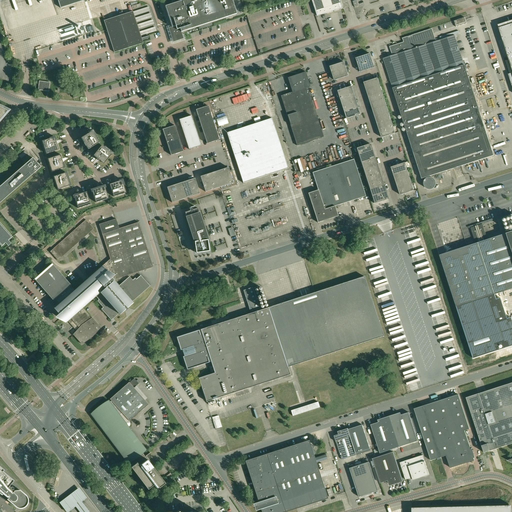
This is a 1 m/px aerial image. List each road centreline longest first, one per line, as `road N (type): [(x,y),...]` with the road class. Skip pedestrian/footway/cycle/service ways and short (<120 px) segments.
road 1 (unclassified): [(212,461),(511,364)]
road 2 (unclassified): [(170,280),(399,213)]
road 3 (residential): [(342,37),(399,213)]
road 4 (tertiary): [(184,89),(342,37)]
road 5 (tertiary): [(139,119),(131,157),(163,279)]
road 6 (unclassified): [(511,481),(487,474),(353,511)]
road 7 (tertiary): [(170,280),(142,169),(147,122)]
road 8 (tertiary): [(139,119),(34,106),(0,93)]
road 9 (unclassified): [(212,461),(131,349)]
road 10 (tertiary): [(342,37),(462,0)]
road 11 (primary): [(134,511),(59,415)]
